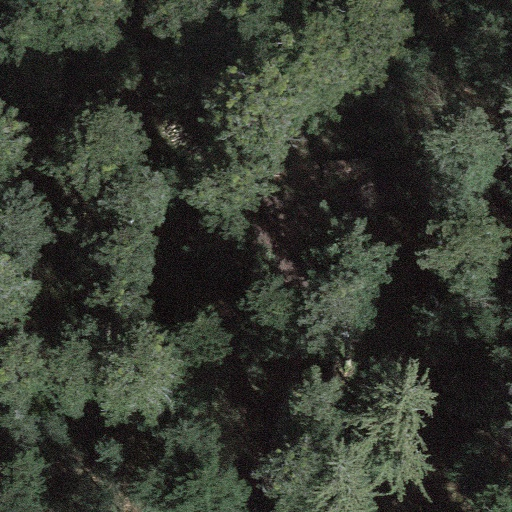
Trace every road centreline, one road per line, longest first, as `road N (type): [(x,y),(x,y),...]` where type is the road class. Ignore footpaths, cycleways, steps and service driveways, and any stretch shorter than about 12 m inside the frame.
road 1 (track): [(511,138),(395,183),(0,132)]
road 2 (track): [(395,183),(350,209),(300,274),(257,511)]
road 3 (track): [(11,0),(97,144)]
